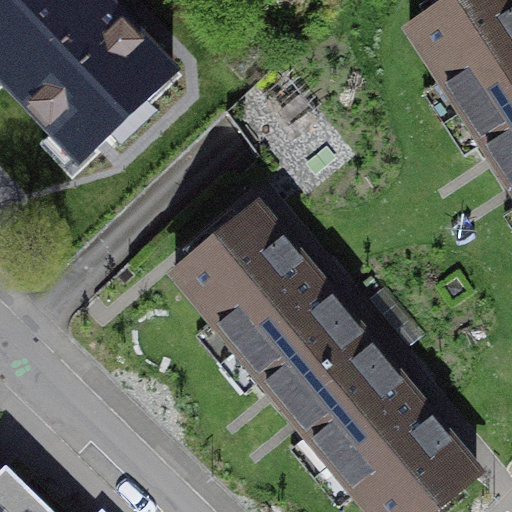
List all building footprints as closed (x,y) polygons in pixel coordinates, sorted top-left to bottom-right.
[(96,0),(0,0),(0,65),(11,77),(8,81),(54,130),(58,126),(83,153),(79,156),(82,159),(169,77),(122,27),(123,26),(115,18),(107,9),(106,10),(96,0)] [(511,0),(454,0),(409,30),(504,175),(511,169),(511,0)] [(256,208),(175,275),(286,408),(366,341),(325,292),(328,290),(319,279),(309,267),(307,269),(256,208)] [(366,341),(286,408),(371,511),(431,511),(477,475),(425,413),(428,411),(419,400),(409,388),(407,390),(366,341)] [(47,511),(5,470),(2,473),(0,470),(0,511),(47,511)]
